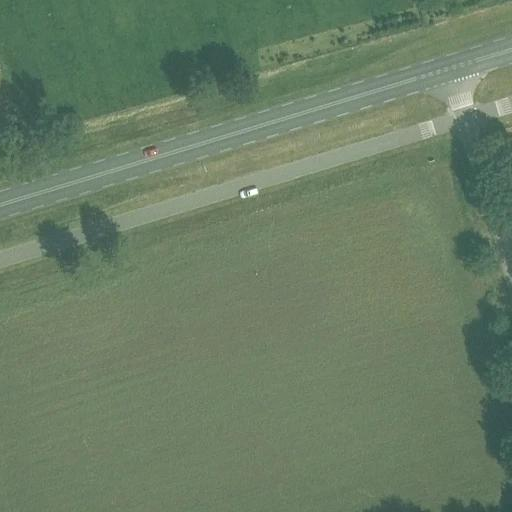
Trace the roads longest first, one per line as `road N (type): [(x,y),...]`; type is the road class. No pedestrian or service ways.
road 1 (unclassified): [(0,260),(468,117)]
road 2 (primary): [(0,207),(454,72)]
road 3 (unclassified): [(511,275),(468,117)]
